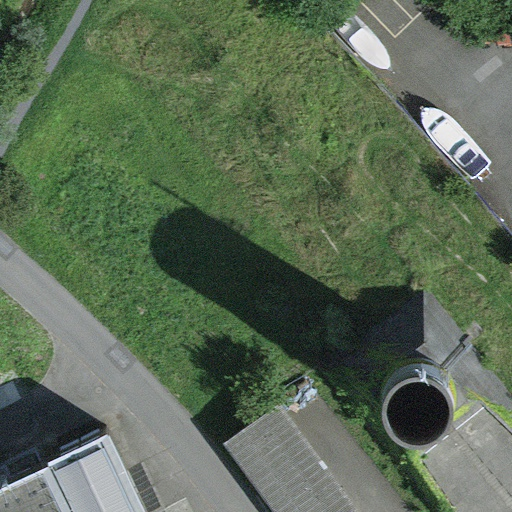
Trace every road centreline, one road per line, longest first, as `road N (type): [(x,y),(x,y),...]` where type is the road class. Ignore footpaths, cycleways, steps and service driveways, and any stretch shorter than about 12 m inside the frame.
road 1 (motorway): [(511,493),(392,325),(138,61),(65,0)]
road 2 (motorway): [(0,86),(86,161),(313,406),(382,511)]
road 3 (primary): [(511,322),(233,0)]
road 4 (unclassified): [(239,511),(162,413),(0,259)]
